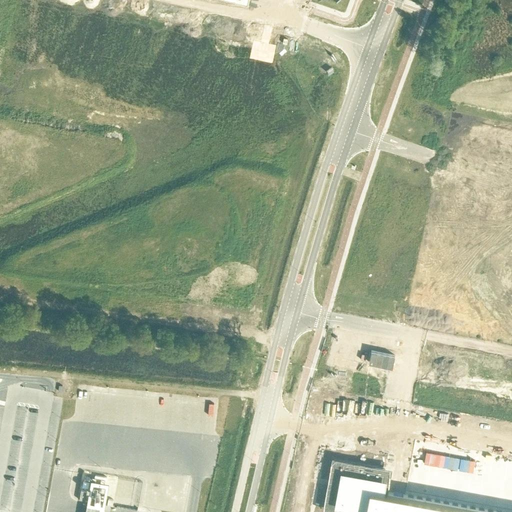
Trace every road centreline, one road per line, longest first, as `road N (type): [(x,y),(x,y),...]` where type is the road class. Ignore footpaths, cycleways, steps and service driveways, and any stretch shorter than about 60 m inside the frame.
road 1 (unclassified): [(248,511),(323,220),(399,0)]
road 2 (unclassified): [(384,0),(309,215),(235,511)]
road 3 (track): [(276,338),(0,294)]
